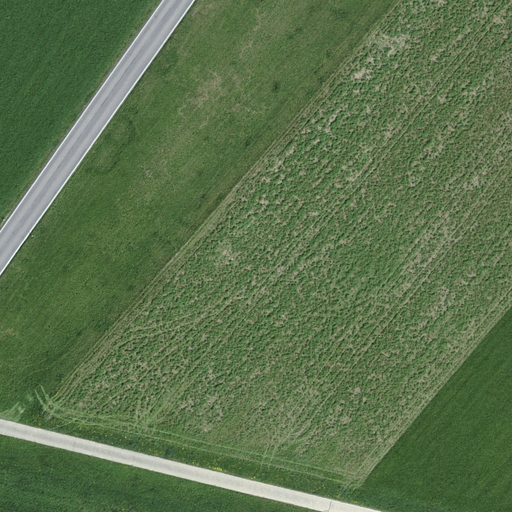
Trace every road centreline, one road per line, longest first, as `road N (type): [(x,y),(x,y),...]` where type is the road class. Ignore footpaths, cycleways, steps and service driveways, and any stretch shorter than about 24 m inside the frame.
road 1 (track): [(347,511),(0,426)]
road 2 (tertiary): [(179,0),(0,254)]
